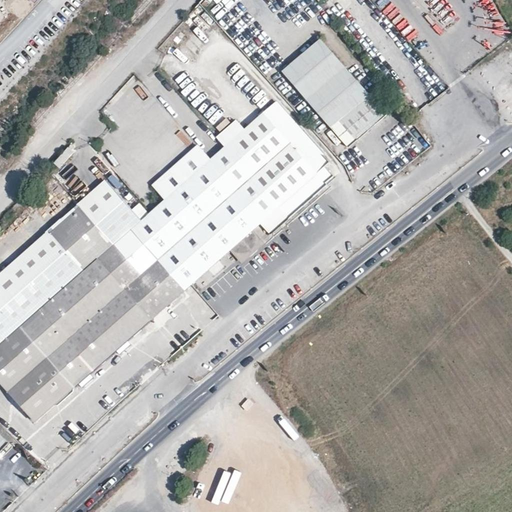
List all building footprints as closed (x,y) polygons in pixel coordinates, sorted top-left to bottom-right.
[(323,33),(281,64),(342,142),(382,111),(323,33)] [(188,287),(231,250),(241,261),(261,243),(251,231),(260,224),(271,235),(327,185),(325,183),(333,176),(324,166),(329,162),(327,158),(277,101),(244,129),(236,120),(215,137),(224,147),(210,160),(197,145),(166,172),(178,186),(175,188),(159,204),(150,194),(143,200),(152,210),(133,227),(188,287)] [(347,167),(334,152),(327,158),(329,162),(324,166),(333,176),(335,178),(347,167)] [(163,175),(175,188),(178,186),(166,172),(163,175)] [(143,200),(119,173),(0,274),(0,337),(0,341),(0,340),(0,375),(38,419),(188,287),(133,227),(152,210),(143,200)] [(70,195),(61,200),(67,210),(76,206),(70,195)] [(199,293),(227,265),(222,260),(194,287),(199,293)] [(58,419),(79,398),(73,391),(51,412),(58,419)] [(0,454),(12,443),(0,430),(0,454)]
